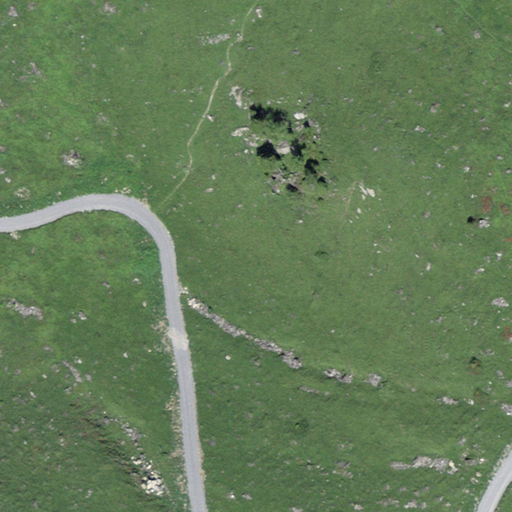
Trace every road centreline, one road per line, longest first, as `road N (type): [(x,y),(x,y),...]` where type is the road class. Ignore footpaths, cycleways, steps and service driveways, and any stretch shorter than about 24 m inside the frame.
road 1 (track): [(161,220),(174,253),(205,511)]
road 2 (track): [(0,221),(92,204),(161,220)]
